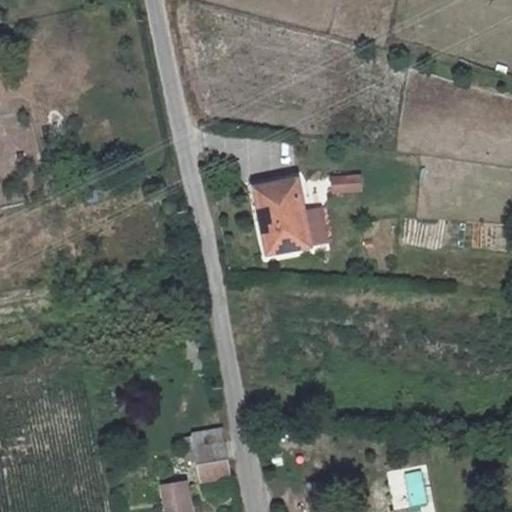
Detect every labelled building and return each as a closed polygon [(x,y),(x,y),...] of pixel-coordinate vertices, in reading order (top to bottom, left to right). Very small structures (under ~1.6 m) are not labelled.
[(299,170),(257,179),(275,246),(316,235),(299,170)] [(364,190),(362,173),(331,176),(333,193),(364,190)] [(207,316),(192,319),(199,353),(214,350),(207,316)] [(235,460),(226,413),(195,419),(195,421),(185,423),(190,446),(200,444),(204,466),(235,460)] [(151,508),(151,511),(220,511),(220,509),(209,511),(206,486),(200,486),(197,463),(195,463),(181,466),(186,503),(151,508)] [(307,481),(308,495),(327,494),(326,480),(307,481)]
